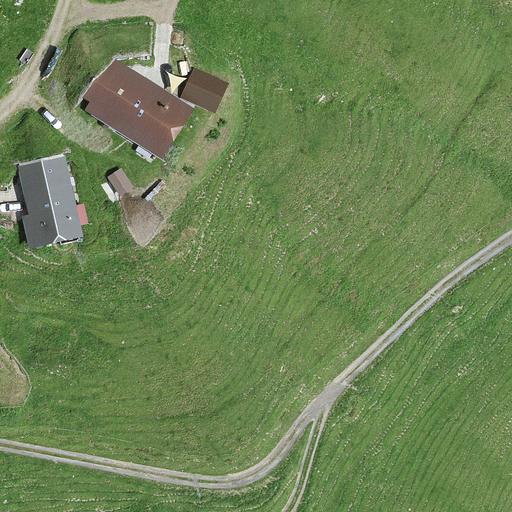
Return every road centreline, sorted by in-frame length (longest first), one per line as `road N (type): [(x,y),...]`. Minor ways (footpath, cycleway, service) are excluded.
road 1 (track): [(0,444),(200,481),(251,475),(432,296),(511,234)]
road 2 (track): [(160,74),(159,12),(65,2)]
road 3 (track): [(66,0),(32,75),(0,112)]
